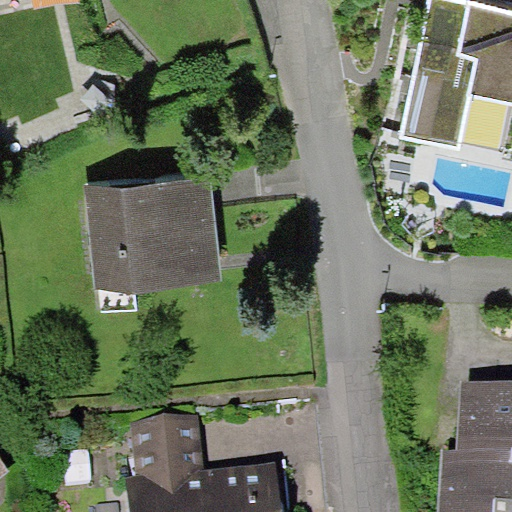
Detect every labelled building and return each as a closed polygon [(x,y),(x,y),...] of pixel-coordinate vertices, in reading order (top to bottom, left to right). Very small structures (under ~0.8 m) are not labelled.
[(511,0),(483,0),(483,5),(460,0),(438,0),(410,135),(466,146),(479,84),(511,91),(511,0)] [(217,180),(88,197),(100,288),(229,271),(217,180)] [(511,376),(460,374),(457,452),(511,454),(511,376)] [(198,414),(131,421),(137,475),(125,476),(129,511),(279,511),(274,461),(204,468),(198,414)] [(0,511),(1,511),(34,490),(0,442),(0,511)] [(511,511),(511,454),(457,452),(441,452),(438,511),(511,511)]
